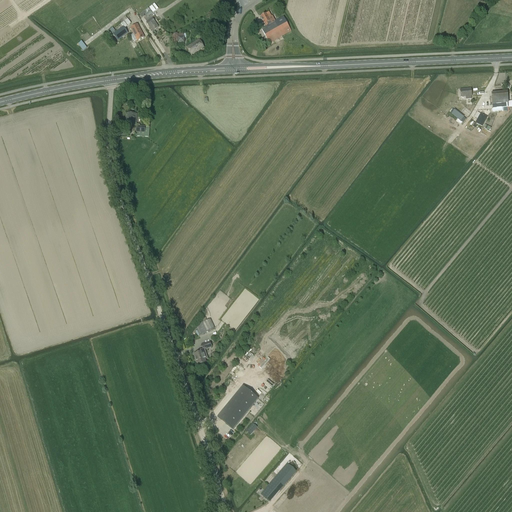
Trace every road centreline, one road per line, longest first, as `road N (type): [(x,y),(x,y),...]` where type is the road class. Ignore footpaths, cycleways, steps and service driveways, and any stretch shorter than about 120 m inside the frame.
road 1 (unclassified): [(224,506),(107,168),(111,80)]
road 2 (primary): [(511,58),(233,68)]
road 3 (primary): [(111,80),(233,68)]
